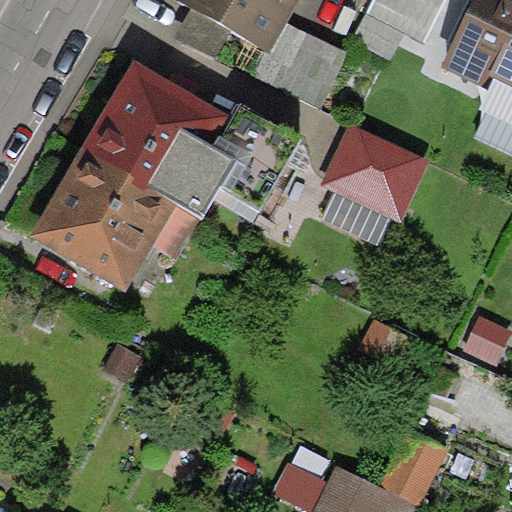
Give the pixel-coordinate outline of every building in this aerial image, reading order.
[(295,0),(184,0),(266,49),(295,0)] [(446,0),(372,0),(370,5),(406,25),(428,37),(446,0)] [(511,0),(483,0),(452,67),(497,88),(487,108),(511,119),(511,0)] [(406,25),(370,5),(355,37),(387,58),(406,25)] [(352,57),(318,39),(292,90),(326,107),(352,57)] [(140,71),(90,154),(174,205),(203,222),(217,199),(257,223),(306,140),(242,102),(229,123),(140,71)] [(421,161),(361,131),(335,178),(403,214),(421,161)] [(174,205),(90,154),(41,233),(125,282),(174,205)] [(384,511),(392,496),(341,471),(321,511),(384,511)]
